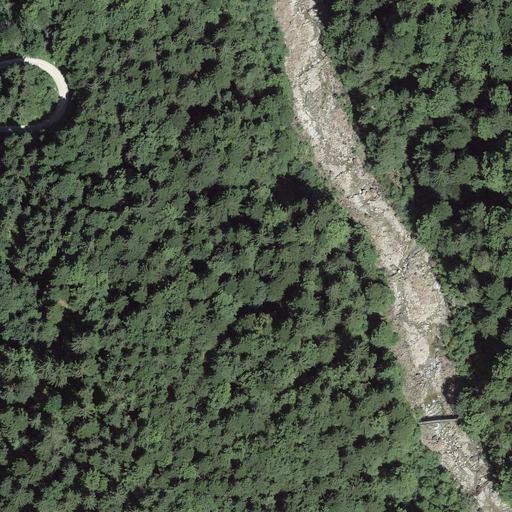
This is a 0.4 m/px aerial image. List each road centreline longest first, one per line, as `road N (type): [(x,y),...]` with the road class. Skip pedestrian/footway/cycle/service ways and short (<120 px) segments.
road 1 (track): [(211,0),(230,49),(325,207),(369,328),(416,423),(471,418),(511,437)]
road 2 (track): [(0,65),(38,64),(64,87),(66,102),(45,126),(0,129)]
